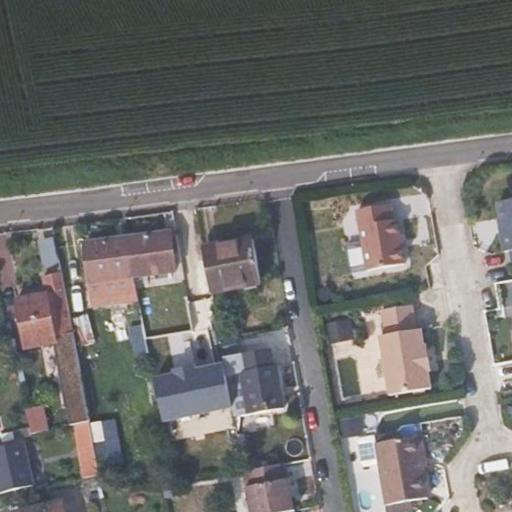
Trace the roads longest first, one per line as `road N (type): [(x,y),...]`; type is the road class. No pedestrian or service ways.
road 1 (residential): [(281,180),(336,511)]
road 2 (residential): [(437,156),(494,444)]
road 3 (residential): [(0,216),(281,180)]
road 4 (residential): [(281,180),(437,156)]
